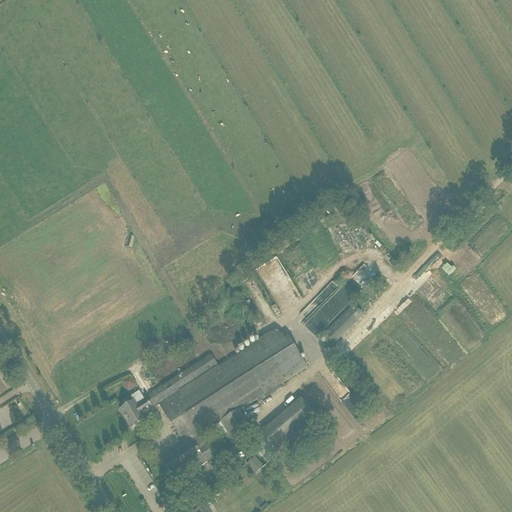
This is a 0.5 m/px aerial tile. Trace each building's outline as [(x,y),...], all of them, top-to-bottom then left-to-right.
[(356,297),(376,276),(364,264),(344,286),(356,297)] [(324,336),(334,346),(363,316),(353,306),(324,336)] [(146,399),(153,409),(160,405),(185,445),(221,423),(232,440),(249,429),(238,412),(257,400),(259,403),(282,388),(280,385),(307,368),(288,338),(284,340),(277,330),(260,341),(218,367),(211,356),(169,382),(167,380),(159,385),(160,388),(148,395),(149,397),(146,399)] [(149,412),(153,409),(146,399),(144,400),(139,392),(130,397),(134,402),(120,411),(132,428),(145,420),(141,412),(147,408),(149,412)] [(279,452),(282,455),(320,423),(300,400),(262,433),(279,452)] [(276,456),(279,452),(262,433),(250,443),(267,463),(272,459),(276,456)] [(166,468),(176,483),(214,458),(205,444),(198,449),(197,448),(166,468)] [(254,458),(247,465),(255,474),(262,467),(254,458)] [(262,492),(248,504),(254,511),(268,498),(262,492)]
